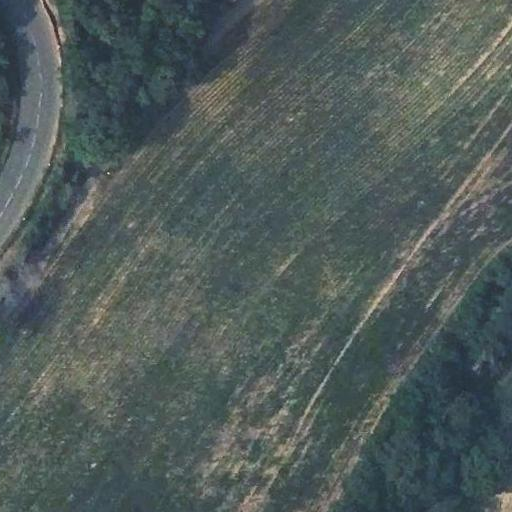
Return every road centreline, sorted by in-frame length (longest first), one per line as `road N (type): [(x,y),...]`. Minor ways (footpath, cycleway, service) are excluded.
road 1 (secondary): [(17,0),(43,63),(41,114),(0,216)]
road 2 (unclassified): [(432,511),(511,387)]
